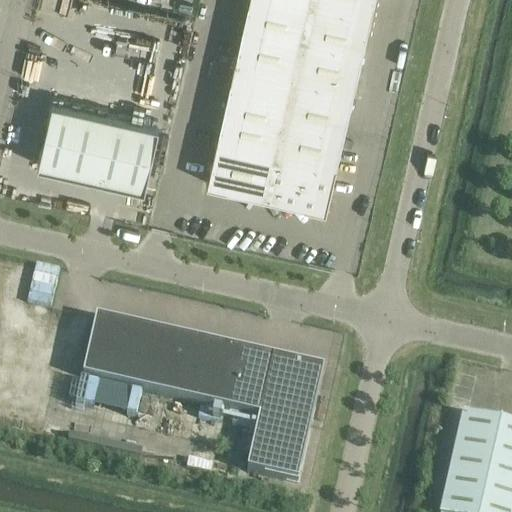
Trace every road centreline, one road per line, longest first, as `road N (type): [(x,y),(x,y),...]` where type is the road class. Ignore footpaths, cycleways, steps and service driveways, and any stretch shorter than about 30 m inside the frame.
road 1 (tertiary): [(380,321),(0,234)]
road 2 (unclassified): [(380,321),(457,0)]
road 3 (unclassified): [(338,511),(380,321)]
road 4 (tertiary): [(511,352),(380,321)]
